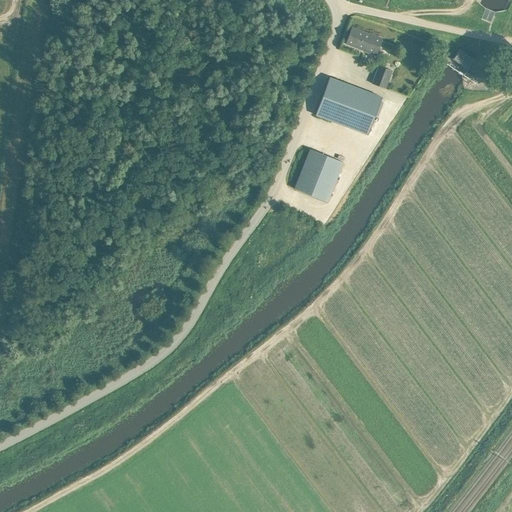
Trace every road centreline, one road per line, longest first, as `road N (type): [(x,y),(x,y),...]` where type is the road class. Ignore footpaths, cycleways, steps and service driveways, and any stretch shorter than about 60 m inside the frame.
road 1 (unclassified): [(0,451),(122,383),(206,310),(271,202),(340,4)]
road 2 (unclassified): [(511,42),(340,4)]
